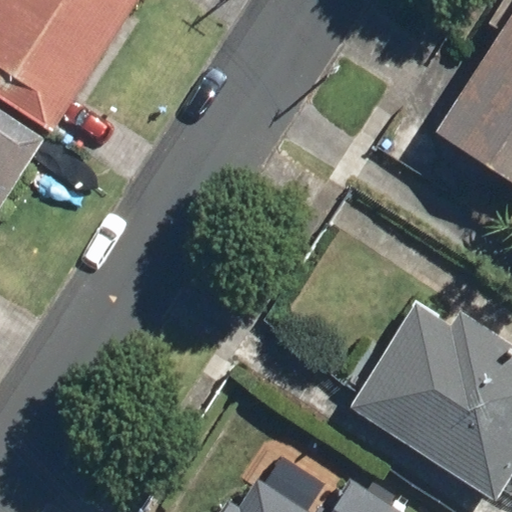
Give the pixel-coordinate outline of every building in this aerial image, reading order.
[(0,0),(0,96),(58,133),(143,0),(0,0)] [(511,10),(438,126),(511,173),(511,10)] [(0,110),(0,213),(47,141),(0,110)] [(85,202),(102,177),(57,147),(28,189),(60,211),(72,193),(85,202)] [(511,340),(461,310),(454,322),(415,298),(352,400),(390,423),(386,430),(493,496),(497,489),(499,490),(511,468),(511,340)] [(307,511),(257,478),(239,505),(227,497),(217,511),(407,511),(351,475),(326,511),(307,511)]
